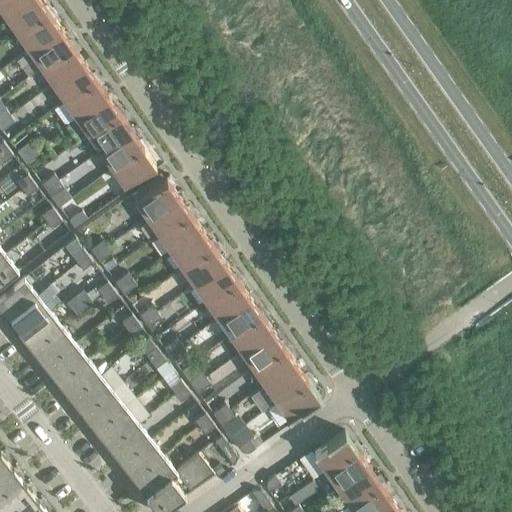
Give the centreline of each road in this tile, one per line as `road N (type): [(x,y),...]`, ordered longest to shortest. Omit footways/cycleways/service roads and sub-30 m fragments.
road 1 (residential): [(352,397),(73,0)]
road 2 (secondary): [(343,0),(511,239)]
road 3 (secondary): [(511,179),(385,0)]
road 4 (residential): [(190,511),(352,397)]
road 5 (residential): [(103,511),(0,379)]
road 6 (residential): [(435,511),(352,397)]
